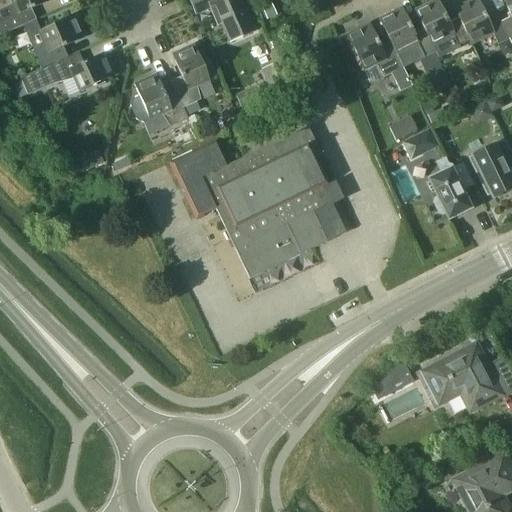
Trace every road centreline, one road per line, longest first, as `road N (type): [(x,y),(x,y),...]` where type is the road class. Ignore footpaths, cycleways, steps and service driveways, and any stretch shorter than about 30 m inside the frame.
road 1 (tertiary): [(231,451),(342,345),(511,255)]
road 2 (secondary): [(148,445),(0,284)]
